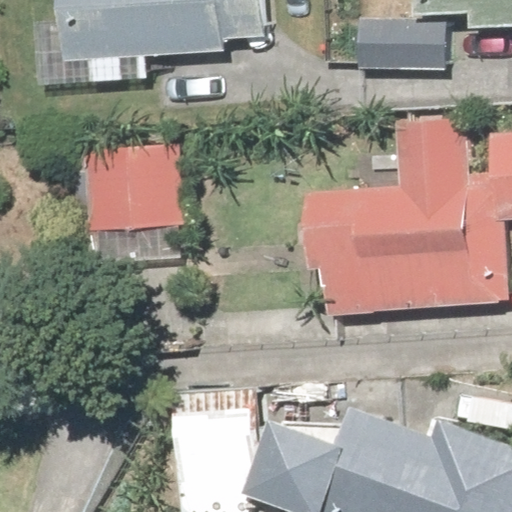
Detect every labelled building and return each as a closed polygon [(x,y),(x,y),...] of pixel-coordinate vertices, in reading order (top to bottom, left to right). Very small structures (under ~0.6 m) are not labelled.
[(274,0),(74,0),(75,49),(276,45),(274,0)] [(511,0),(426,0),(426,11),(511,11),(511,0)] [(511,126),(507,127),(507,194),(482,187),(484,116),(429,114),(426,188),(318,191),(320,264),(335,264),(336,310),(511,306),(511,126)] [(206,150),(89,152),(91,217),(207,214),(206,150)] [(283,396),(251,477),(337,511),(511,511),(511,430),(383,381),(364,429),(283,396)]
